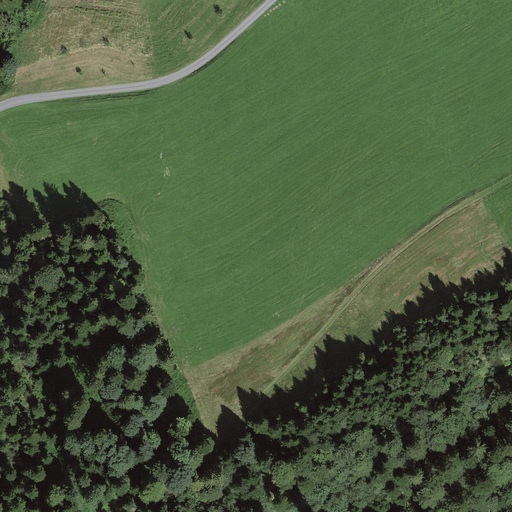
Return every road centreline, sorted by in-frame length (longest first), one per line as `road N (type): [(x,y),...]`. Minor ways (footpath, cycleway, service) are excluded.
road 1 (track): [(211,452),(411,235),(511,179)]
road 2 (unclassified): [(0,106),(176,76),(271,0)]
